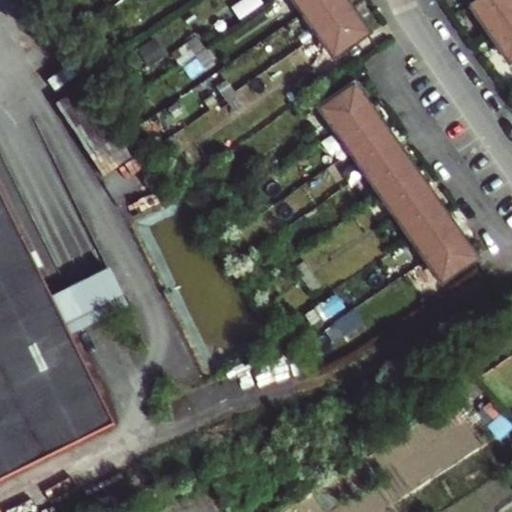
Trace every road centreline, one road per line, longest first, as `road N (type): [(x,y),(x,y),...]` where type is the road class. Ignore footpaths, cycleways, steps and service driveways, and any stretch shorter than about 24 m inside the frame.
road 1 (track): [(502,257),(484,285),(359,364),(125,441)]
road 2 (residential): [(511,162),(404,0)]
